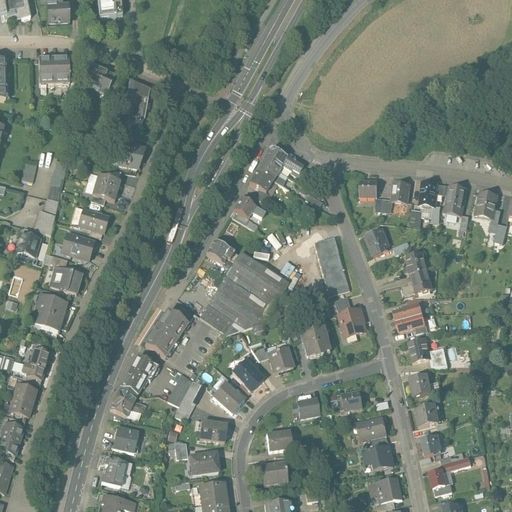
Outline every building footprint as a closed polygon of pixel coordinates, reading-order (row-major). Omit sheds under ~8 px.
[(26,0),(2,0),(7,22),(21,19),(21,22),(30,20),(26,0)] [(48,4),(49,24),(68,23),(67,7),(55,8),(55,3),(60,3),(60,0),(41,0),(42,4),(48,4)] [(97,0),(99,18),(122,16),(120,0),(97,0)] [(40,61),(40,86),(68,86),(68,60),(40,61)] [(106,74),(90,67),(83,83),(89,86),(88,88),(95,91),(96,89),(106,93),(108,90),(112,80),(114,77),(112,76),(113,74),(106,72),(106,74)] [(112,80),(108,90),(113,92),(117,83),(112,80)] [(138,84),(129,80),(124,114),(132,115),(132,114),(144,116),(149,89),(137,87),(138,84)] [(128,146),(122,145),(119,165),(137,168),(144,149),(139,148),(128,146)] [(303,164),(274,146),(269,147),(263,158),(279,168),(282,163),(290,168),(291,168),(293,166),(299,170),(303,164)] [(257,169),(273,178),(277,172),(279,168),(263,158),(257,169)] [(282,163),(279,168),(288,173),(290,168),(282,163)] [(36,167),(25,164),(21,182),(32,184),(36,167)] [(299,170),(298,172),(305,177),(310,168),(303,164),(299,170)] [(257,169),(250,180),(260,186),(271,193),(278,181),(273,178),(257,169)] [(50,237),(65,174),(54,171),(44,213),(40,212),(34,233),(45,236),(50,237)] [(121,173),(107,171),(105,177),(118,181),(121,173)] [(293,182),(277,172),(273,178),(278,181),(288,188),(289,188),(293,182)] [(95,186),(117,192),(120,182),(118,181),(105,177),(98,175),(95,186)] [(359,179),(359,195),(376,195),(376,179),(359,179)] [(420,181),(418,204),(432,206),(434,206),(434,205),(435,196),(434,196),(436,182),(420,181)] [(393,182),(391,200),(405,201),(407,183),(393,182)] [(450,185),(444,213),(460,216),(465,188),(450,185)] [(95,186),(92,196),(104,200),(114,202),(117,192),(95,186)] [(265,203),(271,193),(260,186),(254,197),(265,203)] [(479,192),(474,214),(491,218),(492,218),(494,209),(496,196),(479,192)] [(322,200),(309,193),(306,198),(319,206),(322,200)] [(104,200),(92,196),(90,201),(103,205),(104,200)] [(241,196),(234,208),(248,217),(249,216),(252,210),(256,204),(241,196)] [(389,198),(382,197),(381,210),(387,211),(389,198)] [(266,210),(256,204),(252,210),(262,216),(266,210)] [(434,206),(432,206),(431,220),(438,220),(439,209),(440,205),(434,205),(434,206)] [(252,218),(249,216),(248,217),(234,208),(231,213),(249,224),(252,218)] [(83,209),(78,225),(91,228),(103,232),(105,232),(109,217),(83,209)] [(492,218),(491,218),(488,230),(495,231),(497,221),(500,211),(494,209),(492,218)] [(468,217),(462,216),(459,229),(466,231),(468,217)] [(504,222),(497,221),(495,231),(494,233),(501,234),(504,222)] [(103,232),(91,228),(89,234),(101,238),(103,232)] [(364,235),(372,255),(381,252),(379,249),(387,246),(380,228),(364,235)] [(24,230),(22,237),(43,242),(45,236),(34,233),(24,230)] [(67,234),(61,253),(88,261),(94,242),(67,234)] [(329,294),(350,289),(335,234),(314,239),(329,294)] [(21,241),(19,241),(18,242),(17,246),(18,247),(19,248),(17,255),(37,261),(43,242),(22,237),(21,241)] [(231,267),(239,253),(215,238),(206,252),(231,267)] [(220,284),(200,316),(221,331),(228,336),(260,324),(289,280),(246,253),(244,256),(239,253),(231,267),(224,278),(220,275),(216,281),(220,284)] [(425,272),(421,254),(406,258),(409,268),(406,268),(408,276),(411,276),(425,272)] [(37,261),(17,255),(15,261),(36,267),(37,261)] [(49,267),(54,268),(54,267),(65,270),(67,261),(52,257),(49,267)] [(54,268),(49,286),(76,294),(82,275),(65,270),(54,267),(54,268)] [(425,272),(411,276),(416,293),(430,289),(425,272)] [(40,296),(33,323),(41,325),(42,322),(60,327),(66,304),(40,296)] [(346,297),(334,301),(338,313),(350,309),(346,297)] [(408,308),(393,312),(394,317),(396,317),(397,322),(421,315),(418,306),(418,305),(408,308)] [(145,344),(165,356),(188,322),(169,308),(145,344)] [(359,310),(339,316),(342,327),(341,330),(343,331),(344,333),(354,330),(355,334),(362,332),(364,331),(364,328),(360,316),(361,315),(359,310)] [(189,323),(188,322),(165,356),(192,373),(221,331),(200,316),(195,313),(189,323)] [(421,315),(397,322),(398,326),(397,326),(399,333),(416,328),(424,326),(424,325),(421,315)] [(319,320),(322,327),(323,327),(324,332),(330,330),(326,318),(319,320)] [(423,333),(427,333),(425,324),(424,325),(424,326),(416,328),(417,334),(423,333)] [(303,339),(301,334),(299,326),(287,330),(291,342),(303,339)] [(312,330),(319,356),(323,355),(325,352),(329,350),(324,332),(323,327),(322,327),(312,330)] [(312,330),(301,334),(303,339),(308,357),(313,355),(316,357),(319,356),(312,330)] [(425,339),(406,343),(411,365),(429,360),(431,360),(429,352),(425,339)] [(268,354),(268,355),(269,358),(274,374),(293,368),(285,342),(275,345),(277,352),(268,354)] [(265,343),(250,348),(259,361),(269,358),(268,355),(268,354),(265,343)] [(47,347),(36,344),(34,350),(45,353),(47,347)] [(429,360),(431,369),(447,369),(442,349),(429,352),(431,360),(429,360)] [(45,353),(34,350),(29,368),(26,377),(38,381),(42,382),(49,354),(45,353)] [(121,386),(137,394),(146,377),(150,379),(158,365),(138,354),(121,386)] [(243,359),(245,361),(246,361),(251,366),(256,362),(248,354),(243,359)] [(0,376),(8,378),(12,361),(0,357),(0,376)] [(238,370),(234,374),(242,383),(251,391),(256,386),(259,384),(264,380),(251,366),(246,361),(245,361),(237,369),(238,370)] [(26,377),(29,368),(14,364),(11,373),(20,375),(18,381),(36,386),(38,381),(26,377)] [(183,374),(168,400),(180,406),(194,380),(183,374)] [(429,377),(409,380),(412,397),(440,393),(439,383),(430,384),(429,377)] [(204,385),(194,380),(180,406),(178,410),(175,416),(185,422),(204,385)] [(247,396),(251,391),(242,383),(238,387),(247,396)] [(226,385),(214,397),(232,414),(244,401),(226,385)] [(121,386),(115,398),(132,405),(134,401),(137,394),(121,386)] [(17,387),(9,414),(24,418),(28,420),(37,393),(17,387)] [(337,396),(339,412),(361,408),(359,392),(337,396)] [(124,416),(127,415),(130,410),(132,405),(115,398),(110,409),(124,416)] [(316,399),(298,402),(301,418),(319,415),(318,408),(316,399)] [(415,410),(418,427),(437,424),(435,414),(438,413),(437,406),(415,410)] [(24,418),(9,414),(4,413),(3,417),(8,418),(7,420),(8,420),(23,424),(24,418)] [(386,435),(382,418),(356,424),(357,430),(356,431),(357,434),(358,435),(360,441),(368,439),(384,436),(386,435)] [(23,424),(8,420),(6,425),(23,430),(24,424),(23,424)] [(202,422),(200,439),(225,442),(227,425),(202,422)] [(6,425),(0,446),(0,453),(15,457),(23,430),(6,425)] [(117,430),(112,449),(134,454),(139,434),(125,431),(117,430)] [(266,435),(269,453),(282,451),(290,450),(288,432),(266,435)] [(368,439),(369,445),(385,441),(384,436),(368,439)] [(436,437),(420,440),(424,456),(434,454),(433,451),(439,450),(436,437)] [(385,441),(369,445),(371,451),(386,448),(385,441)] [(186,444),(174,442),(176,459),(188,458),(186,444)] [(371,451),(362,453),(365,464),(372,462),(374,470),(392,466),(388,447),(386,448),(371,451)] [(15,457),(0,453),(0,458),(14,463),(15,457)] [(195,457),(190,457),(192,476),(218,473),(216,454),(203,456),(203,455),(195,456),(195,457)] [(442,470),(440,470),(441,473),(470,465),(468,457),(441,464),(442,470)] [(105,467),(101,483),(118,487),(120,480),(123,480),(124,474),(129,475),(132,465),(110,460),(108,468),(105,467)] [(263,477),(265,487),(288,483),(285,464),(268,467),(269,468),(261,469),(262,478),(263,477)] [(0,465),(0,493),(4,494),(12,469),(0,465)] [(441,473),(440,470),(429,474),(435,496),(451,492),(449,484),(445,486),(441,473)] [(397,477),(368,484),(369,493),(378,491),(380,503),(380,504),(390,502),(402,499),(397,477)] [(189,483),(175,485),(176,491),(190,489),(189,483)] [(199,487),(202,507),(227,504),(224,484),(199,487)] [(97,503),(100,504),(100,503),(102,504),(104,495),(110,497),(111,494),(99,491),(97,503)] [(110,497),(104,495),(102,504),(100,503),(100,504),(97,511),(119,511),(120,509),(132,511),(134,502),(110,497)] [(288,511),(287,503),(289,503),(289,501),(265,505),(265,506),(267,506),(267,511),(288,511)] [(375,504),(377,511),(385,510),(391,508),(390,502),(380,504),(380,503),(375,504)]
